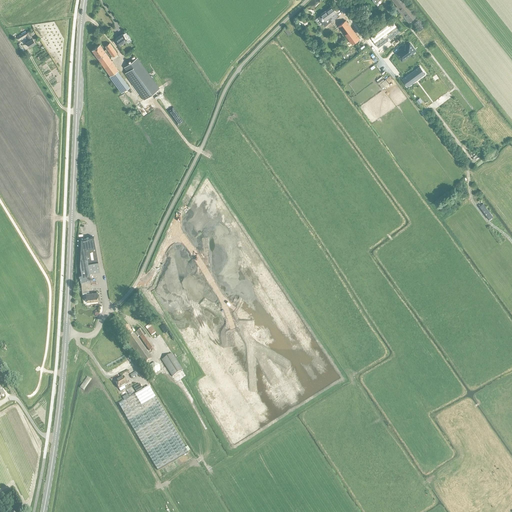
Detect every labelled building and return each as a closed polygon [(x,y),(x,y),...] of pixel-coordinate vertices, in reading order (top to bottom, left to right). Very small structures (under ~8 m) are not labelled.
[(403,0),(392,0),(410,21),(416,16),(403,0)] [(321,15),(319,17),(323,22),(325,20),(329,17),(330,19),(332,17),(331,16),(336,12),(332,6),(321,14),(321,15)] [(419,19),(414,23),(420,30),(425,26),(419,19)] [(346,20),(339,26),(352,44),(359,39),(346,20)] [(392,21),(371,37),(375,42),(378,47),(400,31),(392,21)] [(329,27),(320,34),(324,39),(338,28),(335,25),(330,28),(329,27)] [(29,47),(35,43),(32,38),(28,31),(21,35),(23,37),(27,35),(30,40),(26,42),(29,47)] [(126,39),(128,42),(131,39),(126,32),(123,34),(122,33),(115,39),(119,44),(126,39)] [(109,43),(105,46),(112,56),(117,53),(109,43)] [(400,51),(397,53),(399,55),(402,60),(411,53),(415,50),(414,49),(410,43),(400,51)] [(100,44),(92,50),(110,76),(118,70),(100,44)] [(149,75),(137,58),(127,65),(124,67),(127,71),(125,73),(144,99),(159,89),(149,75)] [(420,67),(402,79),(406,84),(423,72),(420,67)] [(130,86),(118,70),(110,76),(109,77),(121,93),(130,86)] [(381,76),(376,80),(377,81),(379,84),(383,88),(386,86),(384,84),(387,81),(385,79),(384,80),(382,77),(381,76)] [(483,204),(479,207),(489,220),(493,217),(483,204)] [(100,270),(95,242),(93,236),(83,238),(83,236),(81,237),(81,239),(80,265),(81,274),(79,275),(80,281),(81,281),(82,290),(91,289),(90,281),(88,281),(87,279),(91,278),(90,272),(100,270)] [(97,292),(86,293),(87,301),(98,300),(97,292)] [(149,324),(145,327),(152,336),(156,333),(149,324)] [(133,334),(128,326),(120,330),(126,340),(143,364),(152,358),(137,338),(139,336),(149,351),(154,347),(141,329),(133,334)] [(172,353),(161,360),(172,376),(182,370),(172,353)] [(127,384),(123,377),(115,382),(119,389),(127,384)] [(139,384),(133,387),(136,392),(142,389),(139,384)] [(188,453),(148,386),(118,404),(157,470),(188,453)]
